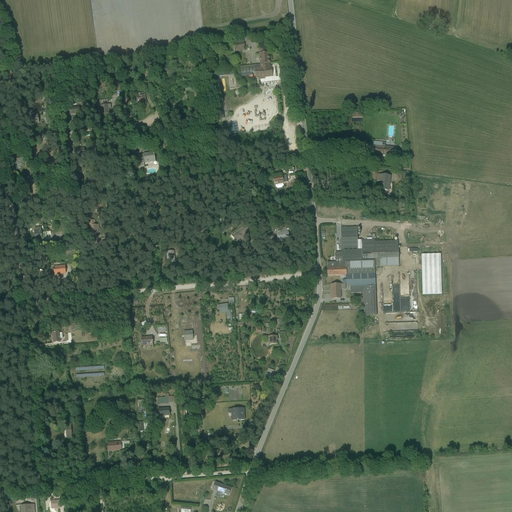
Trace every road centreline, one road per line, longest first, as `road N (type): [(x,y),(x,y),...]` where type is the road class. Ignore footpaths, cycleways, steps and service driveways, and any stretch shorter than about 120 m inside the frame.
road 1 (unclassified): [(238,511),(320,289),(291,0)]
road 2 (track): [(319,273),(23,303)]
road 3 (track): [(252,472),(421,459),(430,511)]
road 4 (track): [(252,472),(40,488)]
road 5 (track): [(23,303),(40,488)]
road 6 (track): [(0,145),(148,122)]
road 7 (track): [(23,303),(15,220),(0,185)]
